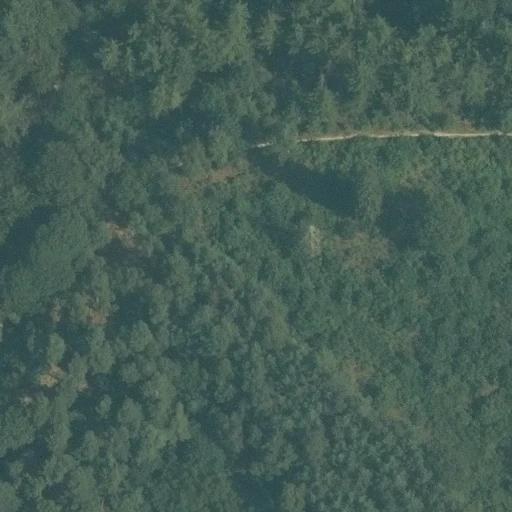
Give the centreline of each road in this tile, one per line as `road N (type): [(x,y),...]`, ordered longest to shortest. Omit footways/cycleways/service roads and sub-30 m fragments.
road 1 (unknown): [(511,138),(307,138),(116,178),(0,162)]
road 2 (track): [(511,37),(358,0)]
